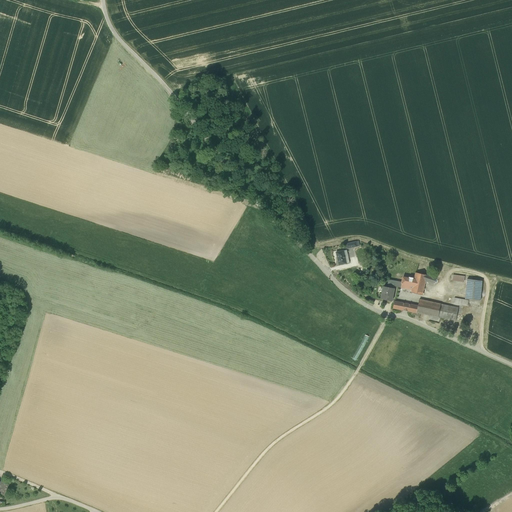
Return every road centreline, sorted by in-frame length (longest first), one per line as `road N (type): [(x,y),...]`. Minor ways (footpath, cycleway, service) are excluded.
road 1 (unclassified): [(102,0),(107,27),(338,286),(387,316),(410,318),(511,364)]
road 2 (track): [(216,511),(267,449),(331,404),(387,316)]
